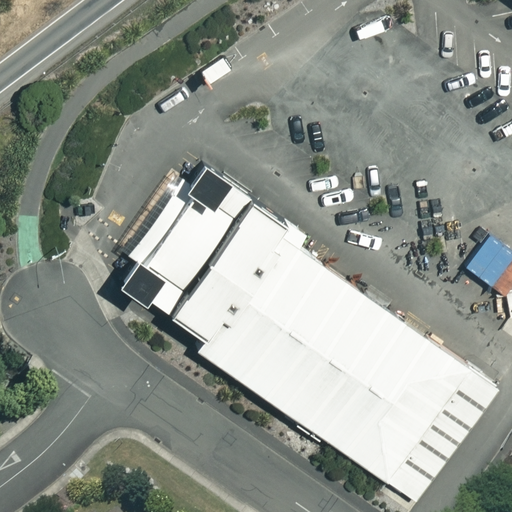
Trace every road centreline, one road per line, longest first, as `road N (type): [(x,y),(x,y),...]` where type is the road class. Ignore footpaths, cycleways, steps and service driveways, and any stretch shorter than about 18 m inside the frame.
road 1 (residential): [(108,372),(308,511)]
road 2 (residential): [(108,372),(58,438),(0,487)]
road 3 (trunk): [(103,0),(0,78)]
